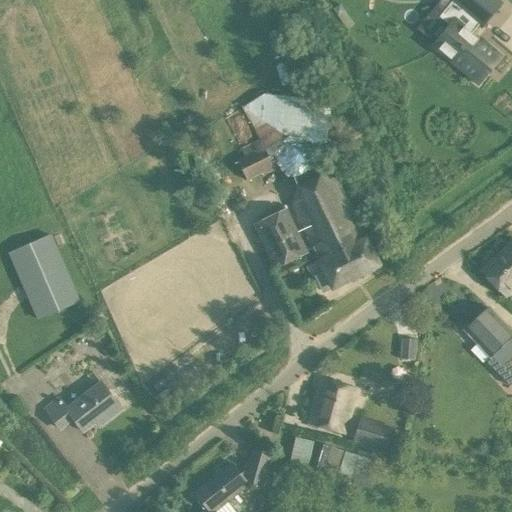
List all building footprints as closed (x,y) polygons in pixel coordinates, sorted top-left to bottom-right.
[(451,28),(437,45),(478,81),(498,57),(470,33),(477,24),(480,27),(499,4),(495,0),(448,0),(452,3),(439,18),(451,28)] [(339,19),(346,15),(341,8),(334,13),(339,19)] [(276,166),(265,147),(237,161),(248,181),(276,166)] [(297,186),(290,204),(311,248),(313,247),(319,262),(324,272),(314,277),(322,293),(333,288),(334,289),(379,265),(364,239),(367,237),(339,179),(322,174),(297,186)] [(286,210),(254,226),(276,268),(307,252),(286,210)] [(37,319),(80,302),(50,234),(8,253),(37,319)] [(511,241),(479,272),(506,301),(511,294),(511,241)] [(511,383),(511,365),(510,363),(511,361),(511,333),(488,309),(465,331),(490,357),(486,361),(509,387),(511,383)] [(415,362),(417,340),(402,339),(400,361),(415,362)] [(358,390),(320,379),(308,424),(346,435),(358,390)] [(84,432),(103,417),(106,422),(122,410),(100,383),(66,409),(58,400),(45,410),(60,430),(74,419),(84,432)] [(360,418),(354,443),(389,453),(395,427),(360,418)] [(288,463),(307,467),(313,441),(294,436),(288,463)] [(344,453),(315,443),(308,470),(336,478),(344,453)] [(262,491),(272,455),(252,450),(244,481),(231,463),(194,492),(209,511),(212,511),(244,489),(262,491)] [(380,463),(345,452),(337,479),(372,490),(380,463)]
